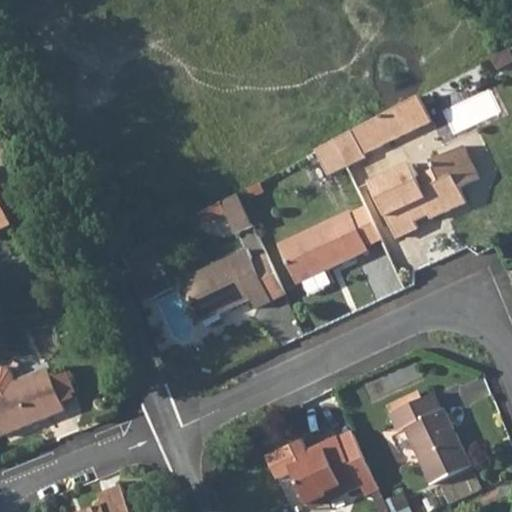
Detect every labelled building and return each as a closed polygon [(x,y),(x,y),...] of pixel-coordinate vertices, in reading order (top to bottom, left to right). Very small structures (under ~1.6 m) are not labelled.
[(336,142),(348,167),(367,159),(365,155),(402,137),(409,134),(433,122),(419,97),(397,109),(391,112),(336,142)] [(348,167),(336,142),(319,151),(332,176),(348,167)] [(461,190),(481,181),(466,148),(432,163),(437,172),(420,179),(413,165),(372,183),(397,239),(418,230),(415,223),(429,217),(443,210),(445,215),(467,205),(461,190)] [(262,241),(270,237),(248,189),(239,194),(255,226),(262,241)] [(221,204),(227,216),(236,234),(255,226),(239,194),(221,204)] [(0,230),(13,224),(0,196),(0,230)] [(200,214),(206,226),(227,216),(221,204),(200,214)] [(366,205),(352,211),(368,245),(382,239),(366,205)] [(429,217),(431,221),(445,215),(443,210),(429,217)] [(298,284),(370,250),(368,245),(352,211),(280,245),(298,284)] [(161,235),(129,252),(134,261),(166,245),(161,235)] [(265,248),(251,254),(273,301),(287,294),(265,248)] [(251,254),(249,250),(182,281),(201,322),(252,299),(256,309),(273,301),(251,254)] [(0,431),(2,437),(67,410),(64,402),(54,377),(50,369),(17,382),(12,370),(6,367),(0,369),(0,431)] [(54,377),(64,402),(78,397),(68,371),(54,377)] [(421,393),(390,407),(393,413),(424,399),(421,393)] [(446,410),(443,411),(436,394),(393,413),(401,431),(408,428),(433,484),(471,466),(446,410)] [(355,432),(323,446),(326,452),(311,458),(310,456),(291,465),(310,505),(329,496),(328,493),(341,486),(345,494),(362,486),(368,497),(382,490),(380,485),(375,476),(355,432)] [(413,471),(409,461),(375,476),(380,485),(413,471)] [(133,511),(128,498),(124,486),(100,496),(104,506),(87,511),(133,511)] [(310,505),(312,510),(345,494),(341,486),(328,493),(329,496),(310,505)] [(148,511),(141,493),(128,498),(133,511),(148,511)]
